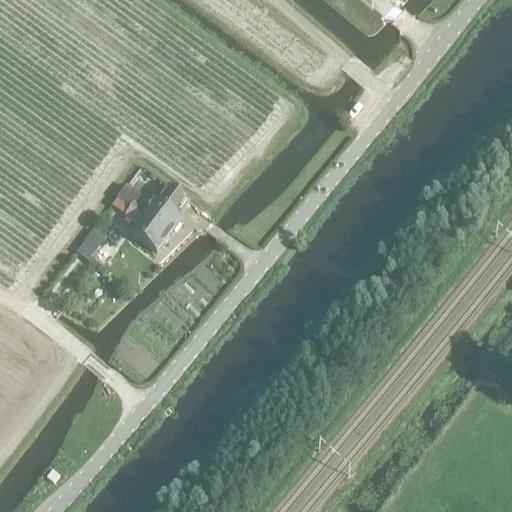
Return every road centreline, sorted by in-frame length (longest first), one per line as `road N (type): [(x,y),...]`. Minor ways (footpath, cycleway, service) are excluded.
road 1 (unclassified): [(55,511),(477,0)]
road 2 (track): [(272,0),(395,101)]
